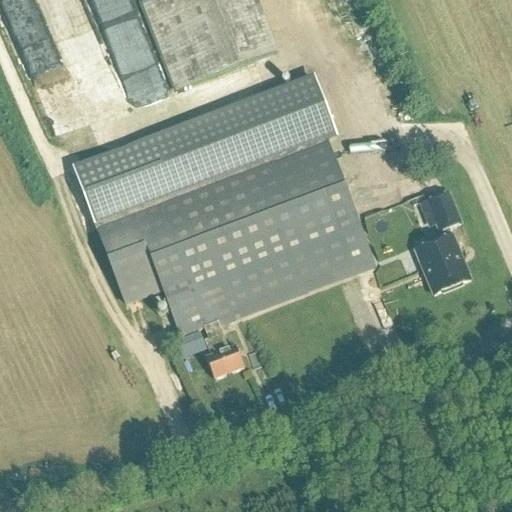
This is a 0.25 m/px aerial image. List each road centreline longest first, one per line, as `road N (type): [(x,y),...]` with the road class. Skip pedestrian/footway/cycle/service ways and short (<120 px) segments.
road 1 (unclassified): [(83,511),(511,355)]
road 2 (unclassified): [(511,266),(457,133),(357,134)]
road 3 (track): [(357,134),(296,0)]
road 4 (track): [(463,511),(408,394)]
